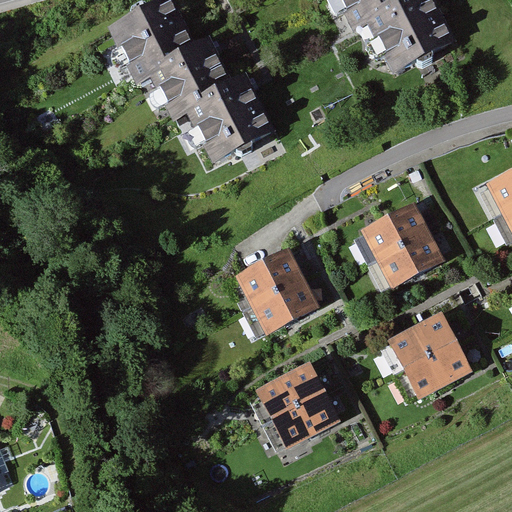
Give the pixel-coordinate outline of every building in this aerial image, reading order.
[(131,17),(111,27),(139,79),(151,72),(172,111),(183,104),(232,79),(210,35),(196,42),(194,37),(172,0),(162,0),(150,7),(141,2),(133,8),(131,17)] [(341,0),(356,28),(368,21),(384,50),(395,71),(416,59),(422,62),(432,57),(432,51),(454,40),(433,0),(341,0)] [(232,79),(183,104),(213,162),(234,151),(242,154),(253,149),(253,142),(275,130),(265,111),(245,73),(232,79)] [(511,170),(486,185),(501,213),(511,207),(511,170)] [(361,232),(377,261),(430,232),(415,203),(361,232)] [(511,207),(501,213),(511,233),(511,207)] [(430,232),(377,261),(393,290),(445,261),(430,232)] [(236,277),(251,306),(304,277),(289,249),(236,277)] [(304,277),(251,306),(267,335),(320,307),(304,277)] [(389,341),(405,369),(458,341),(443,312),(389,341)] [(458,341),(405,369),(421,399),(474,370),(458,341)] [(257,392),(272,420),(325,392),(310,364),(257,392)] [(325,392),(272,420),(287,449),(340,421),(325,392)] [(0,492),(11,488),(0,458),(0,492)]
